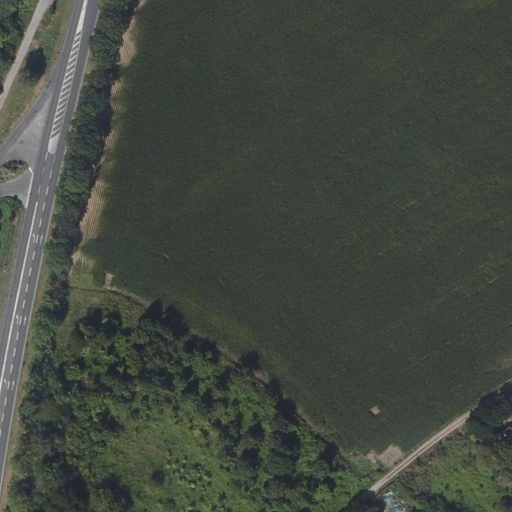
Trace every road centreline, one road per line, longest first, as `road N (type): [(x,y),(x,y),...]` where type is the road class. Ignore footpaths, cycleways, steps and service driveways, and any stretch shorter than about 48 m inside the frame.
road 1 (primary): [(0,463),(50,195)]
road 2 (track): [(511,389),(344,511)]
road 3 (primary): [(34,192),(0,361)]
road 4 (primary): [(57,164),(95,0)]
